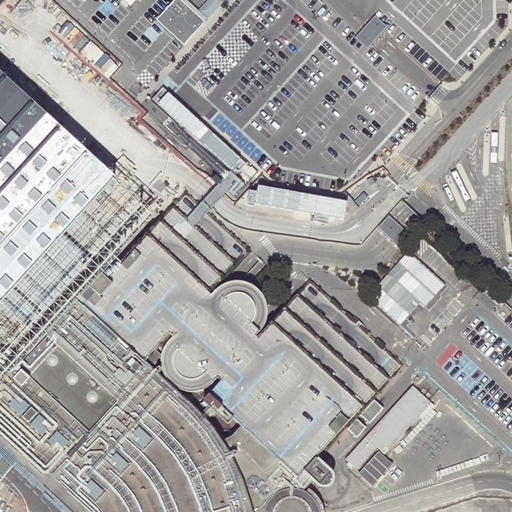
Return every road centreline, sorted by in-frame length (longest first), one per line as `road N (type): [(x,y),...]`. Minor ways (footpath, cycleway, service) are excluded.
road 1 (residential): [(404,189),(354,233),(250,223),(93,128),(0,44)]
road 2 (unclassified): [(511,284),(420,197),(436,166),(511,85)]
road 3 (unknown): [(90,125),(68,253)]
